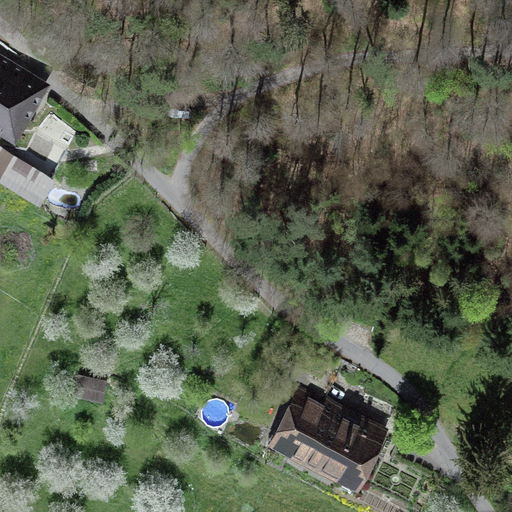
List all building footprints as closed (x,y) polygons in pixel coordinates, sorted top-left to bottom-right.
[(45,85),(0,59),(0,131),(15,140),(45,85)] [(98,75),(71,61),(63,77),(89,91),(98,75)] [(47,173),(1,147),(0,147),(0,175),(35,195),(47,173)] [(107,380),(79,373),(74,394),(102,400),(107,380)] [(384,435),(289,393),(265,448),(359,490),(384,435)]
